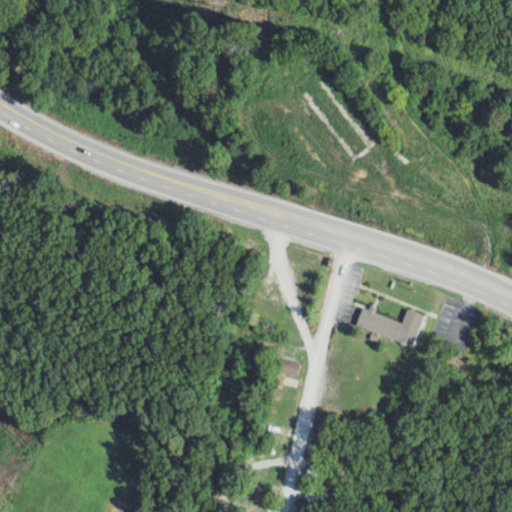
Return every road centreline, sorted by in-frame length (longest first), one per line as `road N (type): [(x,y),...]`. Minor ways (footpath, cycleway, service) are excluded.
road 1 (primary): [(0,101),(112,158),(347,238)]
road 2 (residential): [(347,238),(287,511)]
road 3 (primary): [(347,238),(511,295)]
